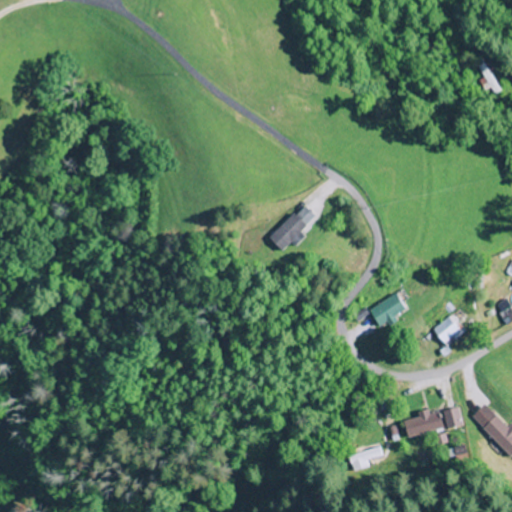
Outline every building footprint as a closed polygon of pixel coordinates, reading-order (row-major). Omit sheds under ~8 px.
[(473,64),(490,95),(499,90),(481,60),(473,64)] [(305,228),(290,213),(265,238),(280,254),(305,228)] [(376,328),(405,312),(395,294),(366,310),(376,328)] [(429,330),(442,347),(463,332),(450,315),(429,330)] [(503,427),(481,404),(467,418),(505,458),(511,451),(511,432),(505,425),(503,427)] [(439,411),(443,430),(459,426),(455,407),(439,411)] [(402,439),(439,430),(435,412),(398,422),(402,439)] [(378,458),(375,448),(341,455),(345,472),(363,468),(362,462),(378,458)]
